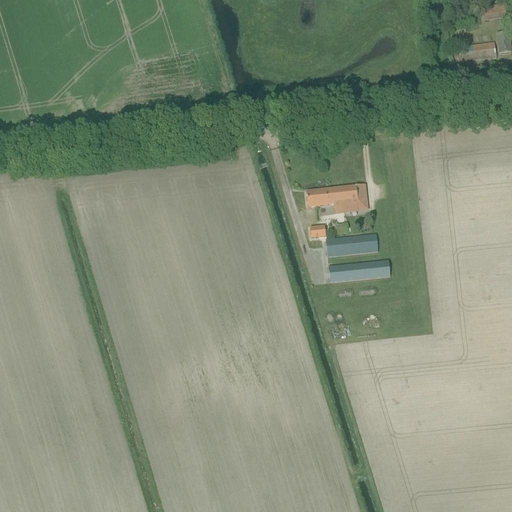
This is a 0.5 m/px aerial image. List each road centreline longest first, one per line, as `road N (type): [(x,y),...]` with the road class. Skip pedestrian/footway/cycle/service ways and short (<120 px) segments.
road 1 (unclassified): [(259,133),(511,106)]
road 2 (track): [(0,169),(247,135)]
